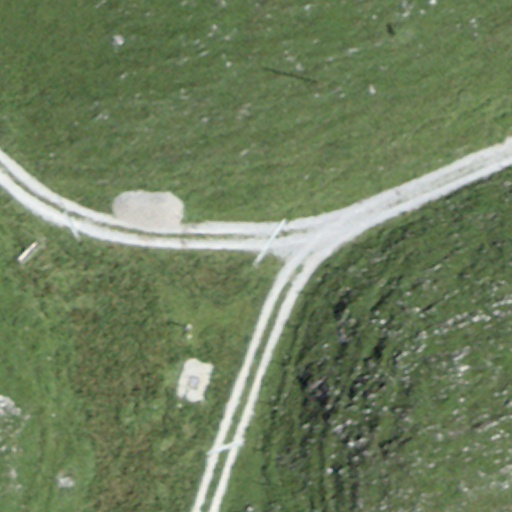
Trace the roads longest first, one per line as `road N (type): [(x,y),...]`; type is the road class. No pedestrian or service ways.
road 1 (track): [(314,243),(94,224),(0,163)]
road 2 (track): [(208,511),(248,376),(314,243)]
road 3 (track): [(314,243),(511,157)]
